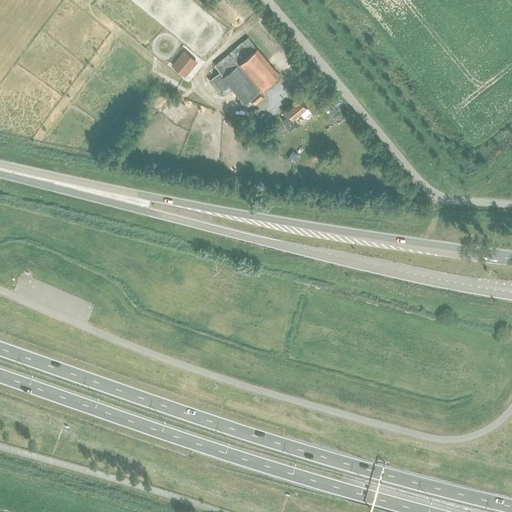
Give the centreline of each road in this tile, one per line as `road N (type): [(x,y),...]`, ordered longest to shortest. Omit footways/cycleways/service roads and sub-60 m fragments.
road 1 (trunk): [(511,507),(277,443),(0,348)]
road 2 (trunk): [(0,170),(288,247),(511,292)]
road 3 (trunk): [(511,258),(0,170)]
road 4 (trunk): [(0,376),(424,511)]
road 5 (unclassified): [(511,205),(432,197),(259,0)]
